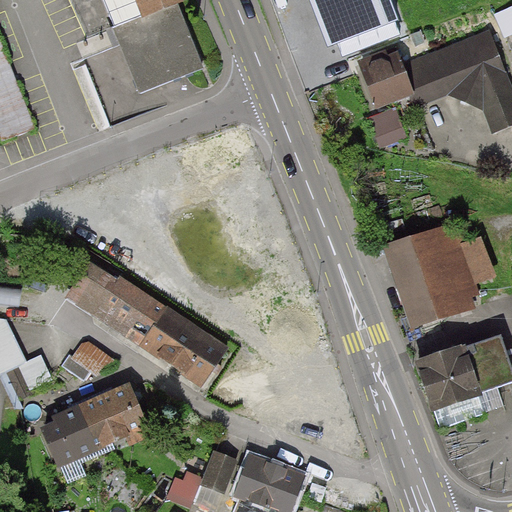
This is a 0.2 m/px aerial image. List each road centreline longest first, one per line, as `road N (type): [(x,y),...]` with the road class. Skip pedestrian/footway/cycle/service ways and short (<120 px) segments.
road 1 (primary): [(271,93),(429,511)]
road 2 (unclassified): [(271,93),(0,195)]
